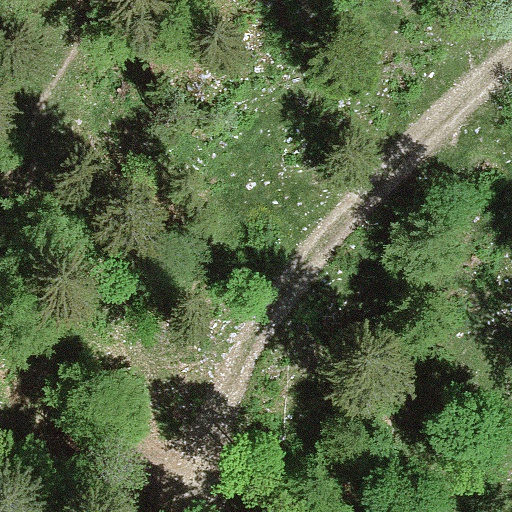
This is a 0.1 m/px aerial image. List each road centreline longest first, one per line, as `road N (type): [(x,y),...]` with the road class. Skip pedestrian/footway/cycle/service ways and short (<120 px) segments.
road 1 (track): [(511,62),(399,163),(295,280),(236,373),(212,447),(207,511)]
road 2 (track): [(0,478),(98,455),(150,467),(207,511)]
